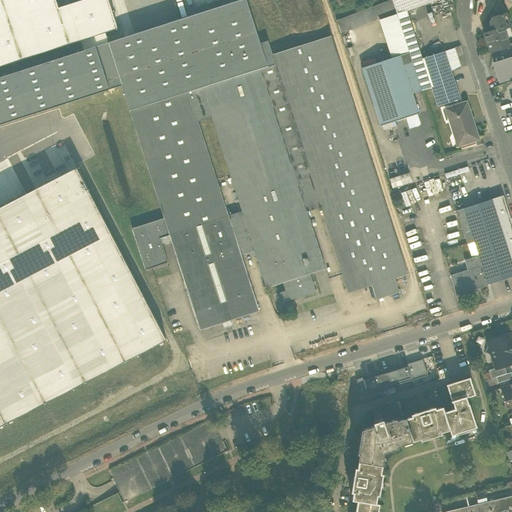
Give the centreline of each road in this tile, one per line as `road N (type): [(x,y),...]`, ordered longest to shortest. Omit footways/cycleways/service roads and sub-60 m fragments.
road 1 (residential): [(0,506),(224,395),(511,305)]
road 2 (residential): [(464,0),(463,20),(511,169)]
